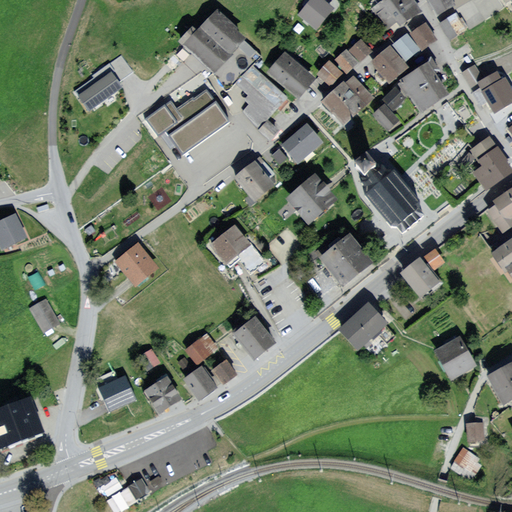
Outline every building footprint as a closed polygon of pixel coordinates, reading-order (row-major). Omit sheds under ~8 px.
[(326,0),(309,0),(298,15),(317,30),(335,7),(326,0)] [(412,0),(386,0),(372,10),(389,34),(421,12),(412,0)] [(429,0),(437,13),(453,5),(455,4),(452,0),(429,0)] [(452,0),(455,4),(453,5),(455,9),(470,0),(452,0)] [(214,11),(182,44),(211,72),(243,40),(214,11)] [(457,12),(439,23),(450,39),(467,29),(457,12)] [(426,23),(411,33),(422,51),(438,41),(426,23)] [(407,34),(393,44),(405,60),(419,50),(407,34)] [(365,37),(352,48),(362,60),(375,49),(365,37)] [(390,46),(370,61),(387,83),(407,67),(390,46)] [(288,49),(268,71),(298,100),(319,78),(288,49)] [(348,49),(335,60),(346,73),(359,63),(348,49)] [(134,72),(122,55),(92,76),(94,78),(75,92),(89,111),(122,87),(119,83),(134,72)] [(331,61),(317,72),(328,85),(342,74),(331,61)] [(428,63),(402,81),(421,110),(448,92),(428,63)] [(474,66),(463,74),(471,86),(482,79),(474,66)] [(287,98),(252,67),(237,84),(255,100),(244,112),(261,127),(287,98)] [(356,74),(324,100),(343,123),(375,98),(356,74)] [(511,91),(504,78),(479,92),(492,115),(511,104),(511,91)] [(167,101),(143,118),(157,138),(165,132),(167,135),(182,157),(232,123),(206,86),(172,109),(167,101)] [(383,98),(389,103),(394,111),(408,99),(396,87),(383,98)] [(400,122),(384,105),(373,115),(389,132),(400,122)] [(270,124),(262,131),(270,139),(277,132),(270,124)] [(308,127),(284,146),(297,162),(321,143),(308,127)] [(467,165),(485,188),(511,167),(488,137),(469,152),(475,159),(467,165)] [(381,159),(356,181),(396,227),(400,223),(406,229),(412,224),(422,215),(415,206),(419,203),(381,159)] [(243,173),(236,178),(253,202),(277,184),(262,164),(245,176),(243,173)] [(312,182),(291,201),(308,221),(330,201),(312,182)] [(511,187),(495,199),(509,220),(511,217),(511,187)] [(511,230),(511,226),(496,203),(483,212),(500,238),(511,230)] [(16,212),(0,220),(0,245),(3,251),(28,238),(16,212)] [(236,225),(209,245),(226,268),(253,247),(236,225)] [(350,229),(317,254),(341,287),(373,261),(350,229)] [(511,241),(495,253),(507,270),(509,268),(511,272),(511,241)] [(435,248),(424,255),(434,269),(445,262),(435,248)] [(139,249),(119,264),(136,285),(156,269),(139,249)] [(400,272),(421,297),(441,280),(420,255),(400,272)] [(44,299),(29,308),(44,333),(59,324),(44,299)] [(369,301),(337,329),(356,351),(388,324),(369,301)] [(256,315),(233,332),(254,358),(278,341),(256,315)] [(477,365),(459,335),(434,350),(451,380),(477,365)] [(199,341),(187,349),(197,363),(208,356),(199,341)] [(170,362),(161,347),(145,357),(154,372),(170,362)] [(226,359),(212,369),(223,384),(238,374),(226,359)] [(511,363),(486,378),(501,405),(511,398),(511,363)] [(202,365),(182,379),(200,401),(217,385),(202,365)] [(167,374),(143,392),(161,414),(185,398),(167,374)] [(124,376),(97,388),(109,413),(136,400),(124,376)] [(34,400),(0,412),(0,448),(46,432),(34,400)] [(484,422),(466,423),(467,442),(485,441),(484,422)] [(479,458),(463,448),(450,468),(472,481),(482,465),(477,462),(479,458)] [(143,479),(108,501),(115,511),(124,511),(152,494),(143,479)]
